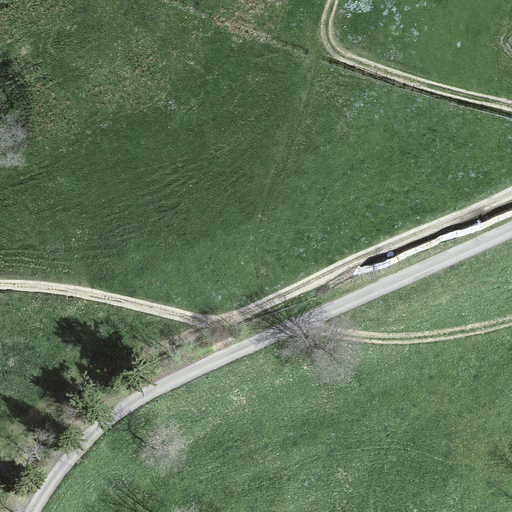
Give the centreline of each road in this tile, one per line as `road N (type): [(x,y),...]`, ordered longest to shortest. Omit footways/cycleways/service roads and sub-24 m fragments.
road 1 (unclassified): [(32,511),(87,437),(147,393),(511,228)]
road 2 (track): [(0,289),(223,321),(511,191)]
road 3 (track): [(333,0),(326,30),(336,51),(398,76),(511,104)]
road 4 (track): [(299,322),(400,338),(511,320)]
